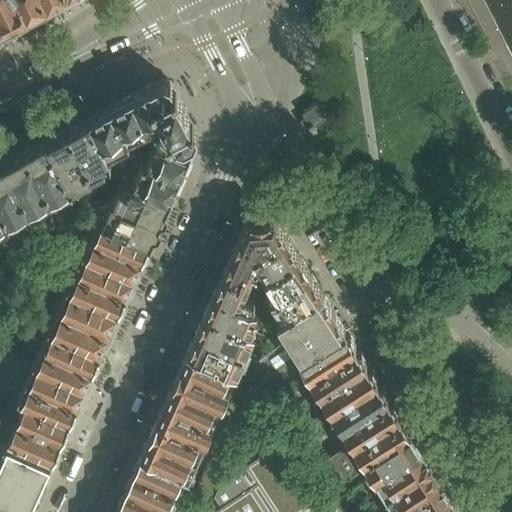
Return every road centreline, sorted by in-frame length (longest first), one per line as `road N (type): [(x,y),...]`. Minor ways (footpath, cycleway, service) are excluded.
road 1 (residential): [(70,511),(224,169),(257,130)]
road 2 (residential): [(511,502),(371,284)]
road 3 (residential): [(371,284),(257,130)]
road 4 (residential): [(511,377),(433,295),(371,284)]
road 5 (residential): [(511,153),(438,0)]
road 6 (tertiary): [(44,73),(193,13)]
road 7 (residential): [(257,130),(261,88),(218,0)]
road 8 (residential): [(193,13),(257,130)]
road 9 (tertiary): [(144,0),(44,73)]
